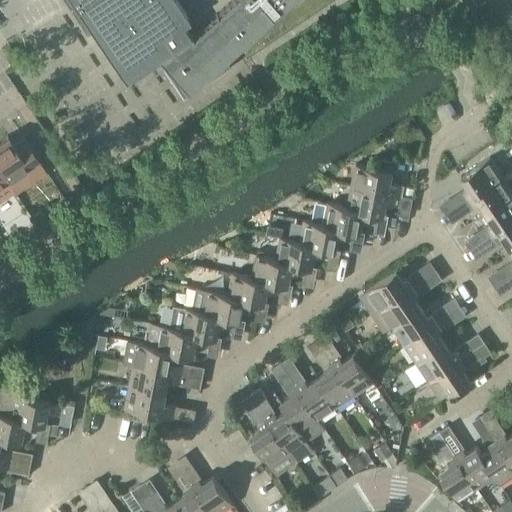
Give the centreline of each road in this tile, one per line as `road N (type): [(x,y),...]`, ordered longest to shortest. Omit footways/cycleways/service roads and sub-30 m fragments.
road 1 (residential): [(222,438),(222,371),(428,228)]
road 2 (residential): [(16,511),(70,457),(100,449),(169,454),(222,438)]
road 3 (residential): [(511,347),(428,228)]
road 4 (residential): [(428,228),(422,179),(436,143),(467,114)]
